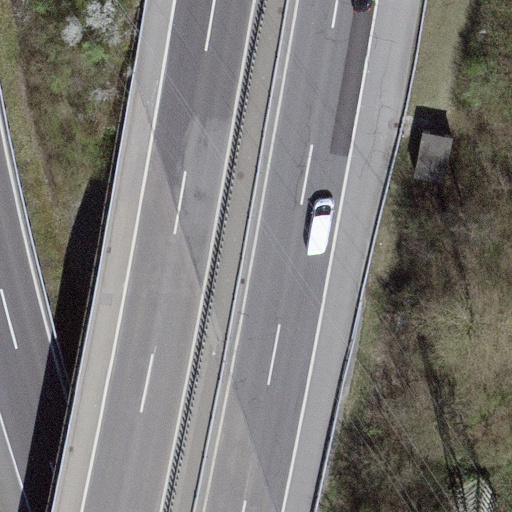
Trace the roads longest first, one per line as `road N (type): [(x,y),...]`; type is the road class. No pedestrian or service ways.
road 1 (motorway): [(213,0),(119,511)]
road 2 (motorway): [(245,511),(339,0)]
road 3 (motorway): [(0,284),(63,511)]
